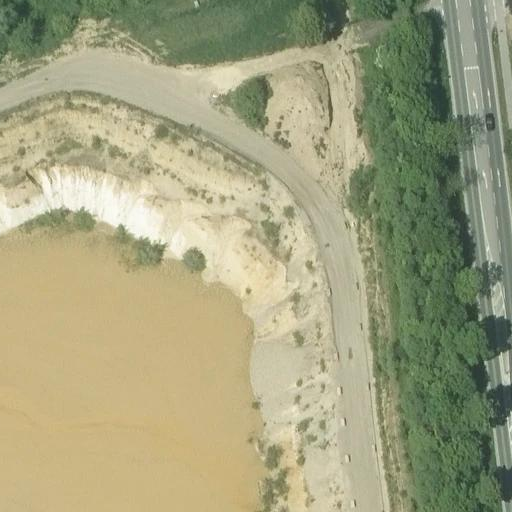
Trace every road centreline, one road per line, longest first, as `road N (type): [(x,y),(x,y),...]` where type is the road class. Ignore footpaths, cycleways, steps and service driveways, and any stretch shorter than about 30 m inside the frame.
road 1 (secondary): [(511,458),(456,0)]
road 2 (track): [(333,44),(456,4)]
